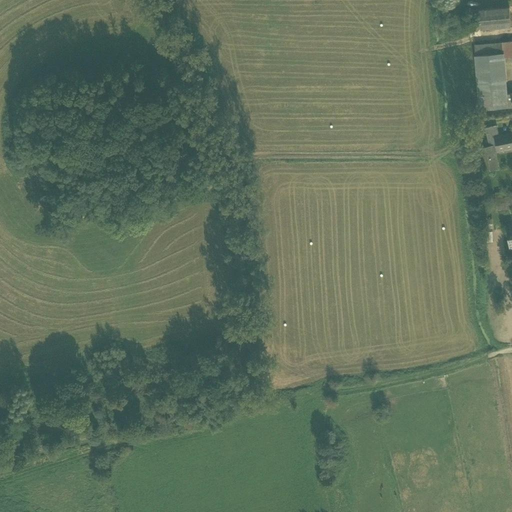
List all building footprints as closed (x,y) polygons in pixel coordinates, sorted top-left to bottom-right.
[(479,10),(480,29),(511,26),(509,7),(479,10)] [(511,41),(502,43),(503,53),(504,56),(511,55),(511,41)] [(475,45),(475,55),(503,53),(502,43),(502,42),(475,45)] [(504,56),(503,53),(475,55),(480,109),(511,106),(511,100),(511,93),(507,94),(504,56)] [(486,128),(488,138),(495,137),(499,136),(498,131),(496,125),(486,128)] [(511,133),(499,136),(495,137),(488,138),(490,145),(478,148),(483,171),(499,168),(495,152),(498,151),(511,148),(511,133)] [(511,207),(511,196),(503,198),(495,198),(493,198),(493,209),(511,207)] [(494,228),(492,218),(483,219),(485,230),(494,228)] [(493,241),(492,231),(483,232),(484,242),(493,241)]
